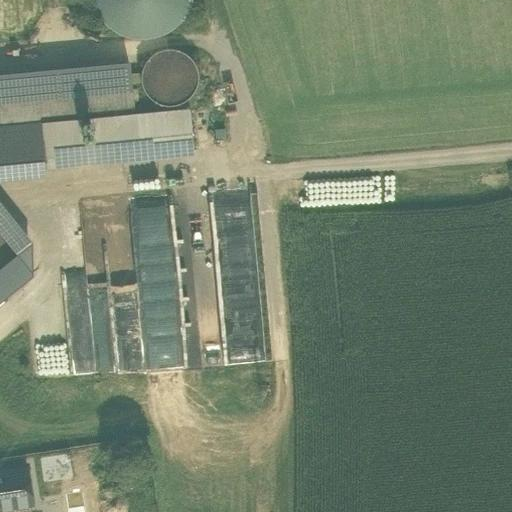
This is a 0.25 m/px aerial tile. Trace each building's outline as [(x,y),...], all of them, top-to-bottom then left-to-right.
[(91,0),(95,12),(108,28),(126,37),(146,39),(165,32),(181,19),(190,2),(189,0),(91,0)] [(144,93),(150,100),(157,104),(166,107),(175,106),(183,103),(190,97),(195,89),(197,80),(197,71),(193,63),(187,56),(180,52),(171,49),(162,50),(154,53),(147,59),(142,67),(140,76),(141,84),(144,93)] [(0,81),(0,124),(42,121),(42,123),(133,114),(129,69),(112,71),(112,65),(107,65),(108,71),(76,74),(76,68),(71,69),(72,75),(40,78),(40,71),(35,72),(36,78),(5,81),(4,75),(0,75),(0,80),(0,82),(0,81)] [(40,123),(43,157),(191,143),(188,109),(133,114),(42,123),(40,123)] [(0,180),(45,176),(45,169),(43,157),(40,123),(42,123),(42,121),(0,124),(0,180)] [(193,156),(191,143),(43,157),(45,169),(193,156)] [(85,286),(90,371),(175,366),(174,348),(137,350),(128,200),(98,202),(103,285),(85,286)] [(0,235),(15,254),(0,266),(0,301),(31,276),(30,241),(0,203),(0,235)] [(70,456),(46,459),(48,479),(72,476),(70,456)] [(0,469),(0,510),(1,511),(33,506),(27,466),(0,469)]
